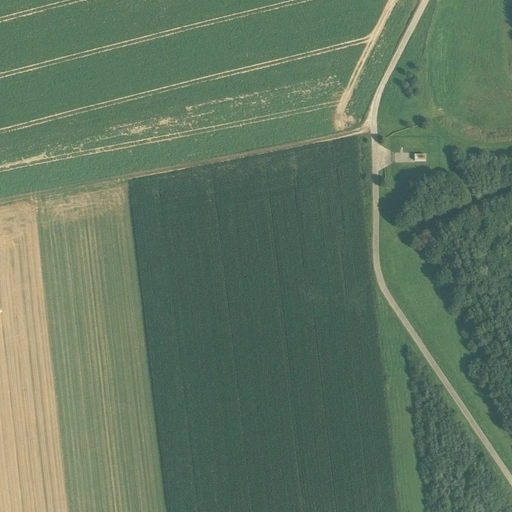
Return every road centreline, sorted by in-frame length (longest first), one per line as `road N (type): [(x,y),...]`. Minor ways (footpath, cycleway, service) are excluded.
road 1 (track): [(423,0),(375,99),(376,268),(511,482)]
road 2 (track): [(0,200),(372,127)]
